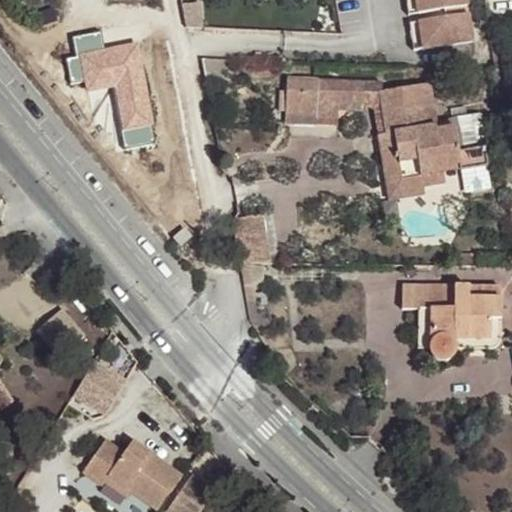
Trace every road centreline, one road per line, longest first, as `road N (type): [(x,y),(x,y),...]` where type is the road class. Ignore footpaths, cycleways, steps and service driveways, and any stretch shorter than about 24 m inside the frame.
road 1 (residential): [(167,0),(220,264),(221,301),(203,346)]
road 2 (secondary): [(203,346),(0,100)]
road 3 (secondary): [(0,142),(183,364)]
road 4 (unknown): [(175,38),(364,41),(379,32),(376,0)]
road 5 (secondary): [(369,511),(203,346)]
road 6 (secondary): [(183,364),(329,511)]
